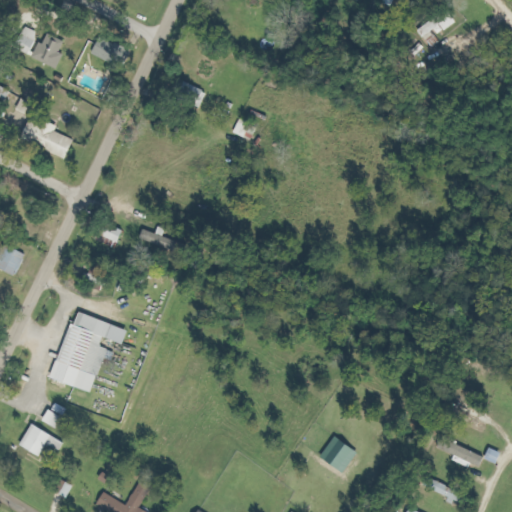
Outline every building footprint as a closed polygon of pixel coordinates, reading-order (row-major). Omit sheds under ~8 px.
[(460,22),(449,9),(421,31),(429,40),(442,29),(446,34),(460,22)] [(33,56),(43,34),(28,26),(18,48),(33,56)] [(66,54),(63,53),(67,41),(50,35),(47,44),(42,43),(36,60),(61,69),(66,54)] [(125,69),(132,52),(101,39),(94,56),(125,69)] [(202,110),(210,92),(180,80),(173,98),(202,110)] [(81,141),(61,131),(64,126),(49,119),(46,124),(37,120),(28,139),(38,143),(38,142),(73,158),(81,141)] [(123,249),(130,231),(109,223),(102,241),(123,249)] [(33,255),(8,242),(0,258),(0,265),(21,277),(33,255)] [(114,272),(98,268),(94,282),(111,286),(114,272)] [(0,309),(8,297),(0,291),(0,309)] [(137,330),(84,312),(60,380),(98,393),(110,358),(118,361),(121,352),(107,347),(110,337),(132,345),(137,330)] [(71,441),(37,425),(26,448),(46,456),(52,445),(66,451),(71,441)] [(487,468),(492,458),(448,436),(442,447),(459,456),(457,460),(475,469),(478,463),(487,468)] [(365,448),(340,437),(329,460),(354,472),(365,448)] [(509,453),(497,449),(493,459),(505,464),(509,453)] [(432,478),(429,487),(456,497),(455,500),(471,506),(476,494),(432,478)] [(133,506),(111,492),(103,506),(114,511),(153,511),(146,508),(158,488),(147,481),(133,506)]
